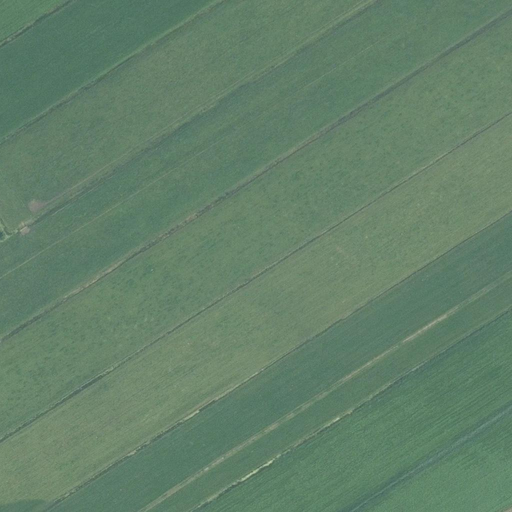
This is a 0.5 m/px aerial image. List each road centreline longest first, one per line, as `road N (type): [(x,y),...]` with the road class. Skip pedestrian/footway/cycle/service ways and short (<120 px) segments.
road 1 (track): [(0,276),(441,0)]
road 2 (track): [(136,511),(511,268)]
